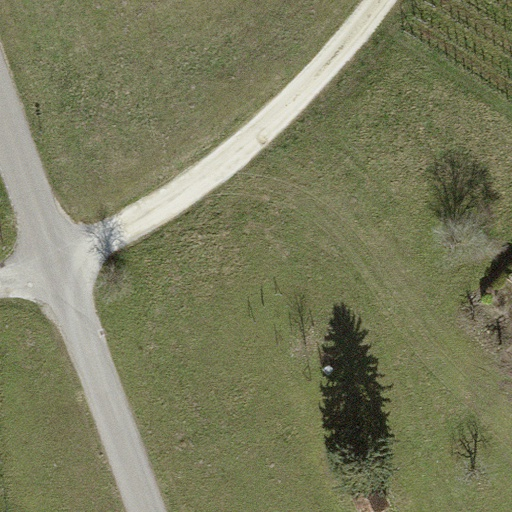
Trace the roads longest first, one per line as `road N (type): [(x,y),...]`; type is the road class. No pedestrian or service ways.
road 1 (track): [(0,277),(160,204),(306,83),(380,0)]
road 2 (unclassified): [(0,97),(147,511)]
